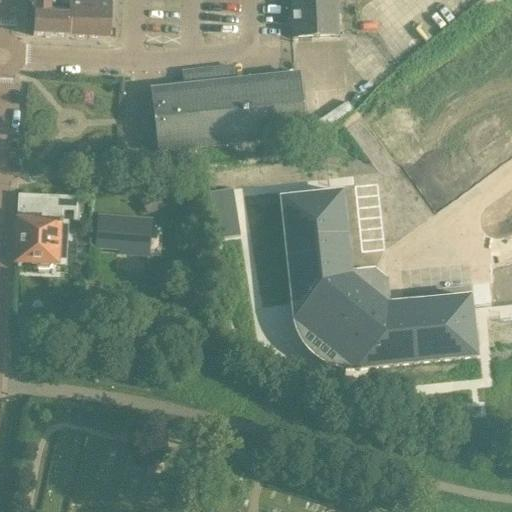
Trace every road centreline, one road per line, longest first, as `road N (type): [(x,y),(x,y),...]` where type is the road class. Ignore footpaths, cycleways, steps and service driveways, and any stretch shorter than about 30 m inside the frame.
road 1 (residential): [(3,53),(248,52),(250,0)]
road 2 (residential): [(399,275),(511,184)]
